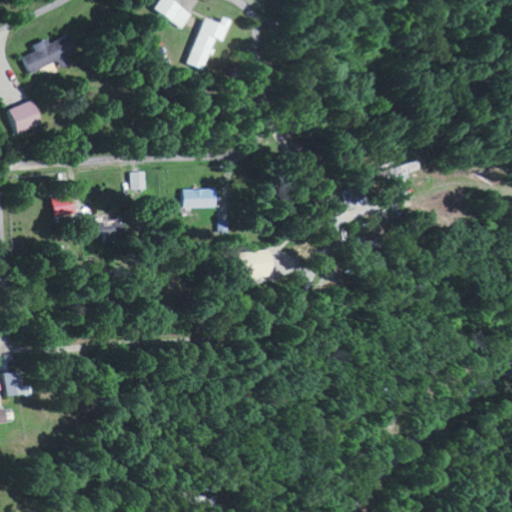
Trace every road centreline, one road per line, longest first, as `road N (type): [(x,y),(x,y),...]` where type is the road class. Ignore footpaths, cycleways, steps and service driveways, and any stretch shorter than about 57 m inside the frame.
road 1 (residential): [(0,355),(256,344),(286,323),(313,287),(333,234)]
road 2 (residential): [(260,134),(238,153),(198,160),(1,168)]
road 3 (residential): [(511,369),(403,454),(348,511)]
road 4 (residential): [(334,220),(440,187),(502,189)]
road 5 (residential): [(0,162),(9,314)]
